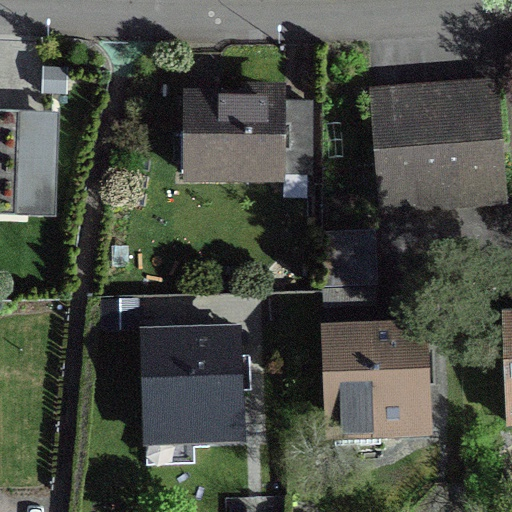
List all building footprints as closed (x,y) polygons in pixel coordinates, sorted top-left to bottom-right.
[(498,79),(368,89),(378,214),(508,204),(498,79)] [(314,178),(314,103),(285,103),(285,88),(244,87),(244,95),(182,95),(182,189),(286,189),(286,178),(314,178)] [(0,219),(55,221),(58,115),(0,113),(0,219)] [(322,311),(375,309),(372,234),(319,237),(322,311)] [(138,332),(140,299),(100,298),(99,330),(138,332)] [(377,443),(432,441),(427,325),(320,329),(325,436),(332,435),(332,450),(377,448),(377,443)] [(145,450),(245,447),(240,331),(142,333),(145,450)]
